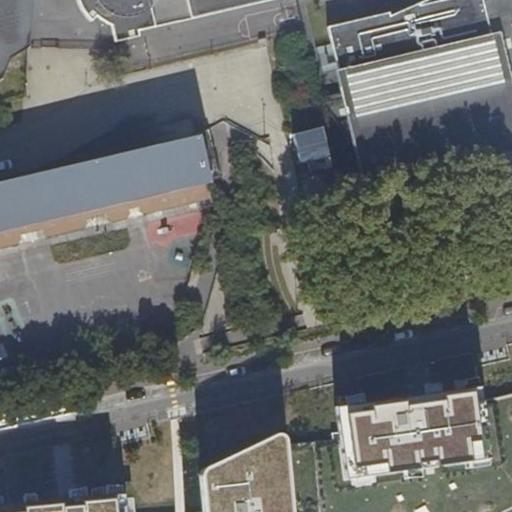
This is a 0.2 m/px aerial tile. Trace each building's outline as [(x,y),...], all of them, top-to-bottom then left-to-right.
[(0,0),(0,77),(8,60),(26,50),(30,0),(0,0)] [(274,0),(74,0),(75,3),(77,9),(81,14),(85,18),(90,14),(94,18),(99,14),(108,25),(112,45),(137,39),(135,32),(274,0)] [(389,20),(328,36),(339,79),(344,78),(350,99),(321,107),(333,125),(355,158),(359,157),(366,182),(511,142),(511,31),(511,29),(511,28),(511,0),(459,0),(418,11),(416,10),(390,23),(389,20)] [(0,230),(205,182),(207,184),(209,183),(198,137),(195,138),(196,140),(154,149),(152,139),(150,139),(150,140),(136,144),(136,143),(134,143),(136,153),(0,184),(0,230)] [(210,200),(207,184),(205,182),(0,230),(0,247),(17,244),(22,238),(21,233),(43,229),(44,233),(51,236),(83,229),(88,223),(87,218),(106,214),(107,218),(114,222),(125,220),(131,214),(129,209),(140,207),(141,211),(146,214),(210,200)] [(471,447),(481,447),(476,396),(443,399),(444,405),(408,410),(407,405),(371,410),(372,416),(346,418),(354,474),(387,468),(387,477),(419,473),(419,466),(439,464),(439,472),(473,466),(471,447)] [(291,511),(285,444),(277,441),(207,472),(202,480),(204,511),(291,511)]
